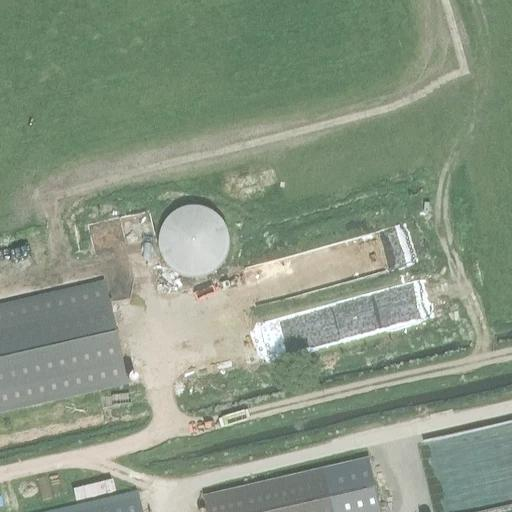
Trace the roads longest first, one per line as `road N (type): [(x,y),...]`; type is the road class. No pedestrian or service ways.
road 1 (track): [(165,489),(511,406)]
road 2 (track): [(169,429),(511,356)]
road 3 (track): [(0,476),(169,429)]
